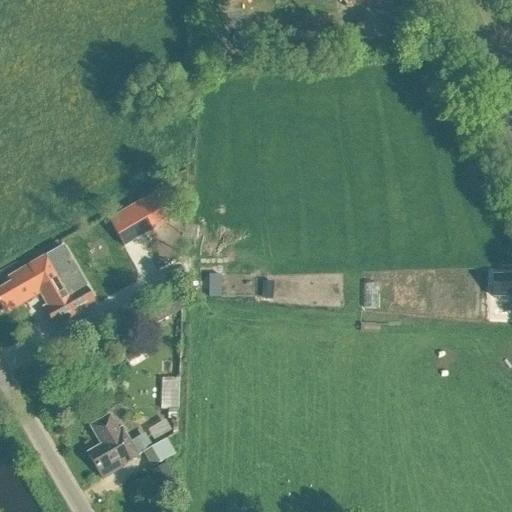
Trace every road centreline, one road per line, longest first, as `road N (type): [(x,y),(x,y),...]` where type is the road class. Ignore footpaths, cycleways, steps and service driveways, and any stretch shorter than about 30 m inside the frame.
road 1 (unclassified): [(81,511),(0,373)]
road 2 (tertiary): [(511,130),(454,0)]
